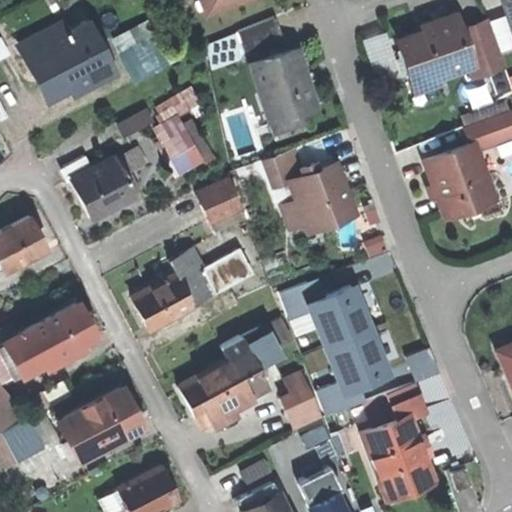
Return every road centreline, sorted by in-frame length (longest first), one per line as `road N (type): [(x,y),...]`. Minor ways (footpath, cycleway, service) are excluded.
road 1 (residential): [(217,511),(38,171),(0,180)]
road 2 (residential): [(429,293),(335,19)]
road 3 (residential): [(511,472),(429,293)]
